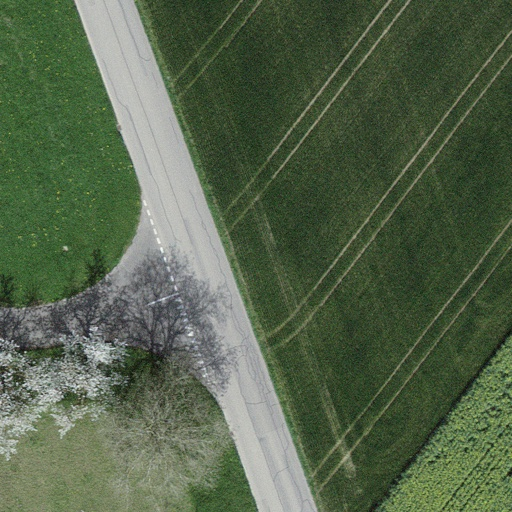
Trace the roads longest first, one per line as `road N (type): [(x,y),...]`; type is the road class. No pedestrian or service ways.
road 1 (unclassified): [(200,278),(101,0)]
road 2 (unclassified): [(283,511),(200,278)]
road 3 (unclassified): [(200,278),(122,305),(0,326)]
